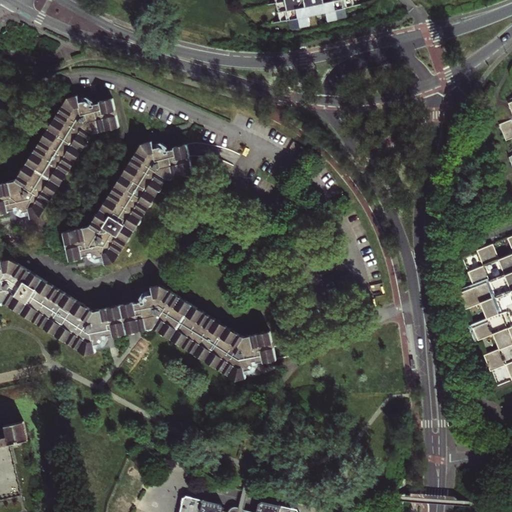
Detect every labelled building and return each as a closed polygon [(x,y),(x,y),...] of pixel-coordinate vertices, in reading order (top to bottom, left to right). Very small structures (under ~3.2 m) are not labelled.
[(275,0),(280,20),(289,19),(291,28),(309,24),(307,15),(325,11),(327,20),(346,16),(345,7),(353,5),(351,0),(275,0)] [(94,131),(120,125),(114,97),(101,100),(101,102),(94,104),(95,106),(90,107),(89,102),(85,100),(80,101),(78,94),(69,96),(17,178),(0,182),(0,212),(10,210),(10,208),(15,206),(17,212),(22,216),(31,214),(32,217),(41,214),(94,131)] [(506,139),(511,136),(511,100),(509,101),(511,109),(511,117),(499,122),(506,139)] [(168,177),(194,171),(188,143),(175,146),(175,147),(169,149),(170,151),(165,152),(165,148),(161,146),(154,147),(152,140),(143,142),(90,225),(65,231),(71,259),(83,256),(83,255),(90,253),(89,251),(93,250),(94,255),(98,257),(105,255),(107,263),(116,260),(168,177)] [(511,234),(508,236),(511,246),(511,256),(501,261),(499,257),(493,242),(477,249),(484,264),(485,268),(470,274),(474,285),(460,292),(466,307),(481,301),(484,300),(490,316),(487,317),(472,323),(479,338),(493,332),(497,331),(503,346),(499,347),(485,353),(491,368),(506,363),(508,362),(511,370),(511,234)] [(511,252),(499,257),(501,261),(511,256),(511,252)] [(115,335),(129,332),(122,304),(95,310),(13,257),(3,260),(4,267),(0,268),(0,301),(4,301),(87,353),(97,351),(95,343),(102,342),(104,339),(103,334),(107,333),(107,334),(114,333),(115,335)] [(484,264),(469,271),(470,274),(485,268),(484,264)] [(278,358),(271,329),(245,336),(163,283),(153,286),(154,289),(145,291),(141,297),(142,301),(135,303),(135,301),(122,304),(129,332),(153,326),(236,379),(247,376),(247,372),(255,371),(258,364),(257,361),(264,359),(264,362),(278,358)] [(484,300),(481,301),(487,317),(490,316),(484,300)] [(497,331),(493,332),(499,347),(503,346),(497,331)] [(0,444),(10,442),(25,438),(22,421),(2,425),(3,427),(0,427),(0,444)] [(237,488),(222,485),(220,493),(236,496),(237,488)] [(300,511),(298,508),(263,501),(259,504),(257,511),(244,511),(243,510),(242,508),(239,507),(236,506),(234,507),(231,508),(229,510),(229,511),(225,510),(225,507),(223,503),(189,496),(184,497),(180,511),(300,511)]
